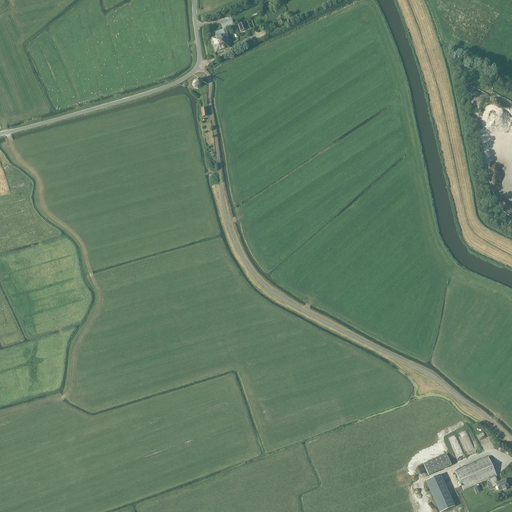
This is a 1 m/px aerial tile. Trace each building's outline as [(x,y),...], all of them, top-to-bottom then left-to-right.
[(232,20),(225,22),(227,28),(234,26),(232,20)] [(237,25),(240,32),(247,29),(244,22),(237,25)] [(211,38),(215,52),(230,48),(227,38),(226,38),(223,30),(214,33),(216,37),(211,38)] [(423,464),(425,469),(428,475),(451,465),(446,454),(423,464)] [(505,488),(508,487),(505,480),(498,483),(495,477),(496,476),(488,457),(455,472),(463,491),(484,481),(484,482),(489,479),(493,488),(496,486),(498,491),(502,489),(503,491),(506,489),(505,488)] [(429,480),(426,481),(440,511),(442,511),(454,507),(450,497),(440,475),(429,480)]
